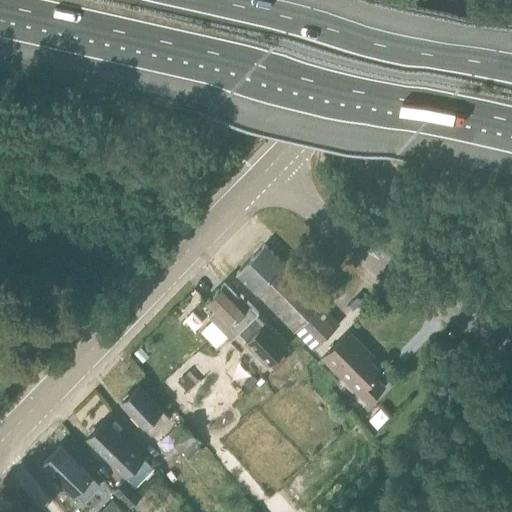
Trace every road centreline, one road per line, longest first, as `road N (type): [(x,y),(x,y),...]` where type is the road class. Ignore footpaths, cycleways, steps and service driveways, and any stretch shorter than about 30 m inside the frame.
road 1 (motorway): [(0,6),(511,122)]
road 2 (motorway): [(511,68),(207,0)]
road 3 (tertiary): [(511,346),(422,298),(268,170)]
road 4 (tertiary): [(268,170),(434,0)]
road 5 (tertiary): [(268,170),(115,328)]
road 6 (tertiary): [(115,328),(0,445)]
